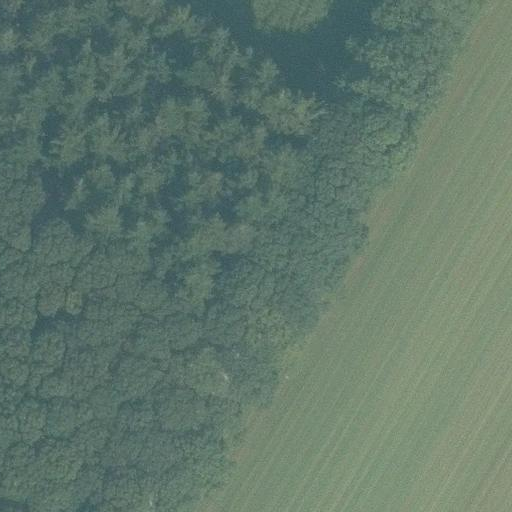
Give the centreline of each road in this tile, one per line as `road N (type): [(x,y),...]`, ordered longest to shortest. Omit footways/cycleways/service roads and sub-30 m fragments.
road 1 (track): [(135,511),(358,153)]
road 2 (track): [(131,0),(358,153)]
road 3 (track): [(358,153),(448,0)]
